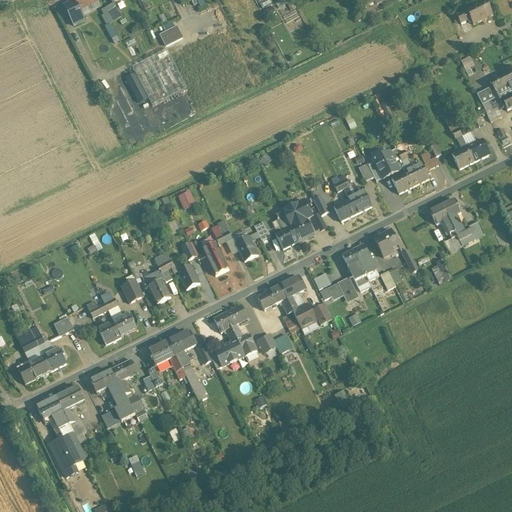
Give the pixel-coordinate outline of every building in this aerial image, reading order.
[(97,0),(73,0),(75,2),(79,11),(80,11),(98,2),(97,0)] [(75,2),(64,7),(74,27),(85,21),(80,11),(79,11),(75,2)] [(486,2),(466,12),(473,26),(493,16),(486,2)] [(116,9),(105,15),(110,25),(121,19),(116,9)] [(227,27),(170,56),(199,114),(257,84),(227,27)] [(462,61),(467,70),(476,66),(472,56),(462,61)] [(141,104),(148,100),(143,91),(146,90),(138,75),(128,80),(141,104)] [(504,77),(490,84),(495,92),(495,94),(499,92),(509,86),(504,77)] [(509,86),(499,92),(501,97),(511,91),(509,86)] [(490,89),(484,92),(489,103),(492,101),(495,100),(492,94),(490,89)] [(511,91),(501,97),(503,101),(511,96),(511,91)] [(484,92),(477,96),(482,106),(489,103),(484,92)] [(511,96),(503,101),(502,101),(506,109),(507,112),(511,110),(511,96)] [(495,100),(492,101),(495,107),(498,113),(506,109),(502,101),(503,101),(501,97),(495,100)] [(467,135),(457,116),(447,121),(457,140),(467,135)] [(483,141),(467,149),(475,164),(490,157),(483,141)] [(467,149),(452,156),(460,172),(475,164),(467,149)] [(405,153),(398,156),(402,162),(408,159),(405,153)] [(364,156),(357,159),(361,167),(368,164),(364,156)] [(398,156),(392,159),(395,165),(402,162),(398,156)] [(429,160),(432,169),(441,166),(438,157),(429,160)] [(375,162),(368,166),(373,176),(381,173),(375,162)] [(368,166),(359,170),(366,183),(374,179),(373,176),(368,166)] [(422,166),(407,173),(415,188),(430,181),(422,166)] [(407,173),(392,181),(399,196),(415,188),(407,173)] [(353,187),(349,179),(342,182),(339,176),(332,179),(338,193),(353,187)] [(196,207),(190,193),(178,198),(184,212),(196,207)] [(364,193),(349,200),(357,216),(372,209),(364,193)] [(314,201),(323,217),(332,213),(323,196),(314,201)] [(349,200),(333,208),(341,223),(357,216),(349,200)] [(454,201),(442,207),(449,220),(456,217),(461,214),(454,201)] [(305,203),(283,213),(291,229),(306,221),(312,218),(305,203)] [(442,207),(430,213),(437,226),(444,223),(449,220),(442,207)] [(291,229),(283,213),(281,209),(273,213),(283,232),(291,229)] [(319,215),(313,218),(321,232),(326,230),(319,215)] [(456,217),(449,220),(456,233),(456,235),(463,231),(456,217)] [(222,231),(230,228),(227,220),(219,224),(222,231)] [(456,233),(449,220),(444,223),(450,236),(456,233)] [(202,232),(210,227),(207,221),(199,226),(202,232)] [(306,221),(291,229),(298,244),(314,236),(306,221)] [(264,223),(254,228),(262,243),(271,238),(264,223)] [(478,223),(468,229),(472,236),(471,236),(474,241),(485,236),(478,223)] [(210,231),(216,245),(218,248),(226,244),(218,227),(210,231)] [(283,232),(275,236),(283,252),(298,244),(291,229),(283,232)] [(463,231),(456,235),(460,242),(471,236),(472,236),(468,229),(463,231)] [(392,232),(374,240),(384,259),(394,253),(393,251),(400,247),(392,232)] [(249,239),(236,245),(245,264),(258,257),(249,239)] [(189,261),(199,257),(193,243),(183,247),(189,261)] [(216,245),(203,251),(207,259),(220,253),(218,248),(216,245)] [(363,246),(353,251),(360,265),(370,260),(363,246)] [(411,250),(404,254),(413,274),(421,271),(411,250)] [(353,251),(343,256),(356,283),(366,278),(360,265),(353,251)] [(176,268),(168,253),(155,260),(163,274),(176,268)] [(229,271),(220,253),(207,259),(216,278),(229,271)] [(370,260),(360,265),(366,278),(369,283),(379,278),(370,260)] [(445,261),(432,267),(440,285),(453,280),(445,261)] [(191,267),(178,274),(187,292),(200,285),(191,267)] [(389,273),(381,277),(388,292),(396,288),(389,273)] [(327,274),(314,280),(319,291),(332,285),(327,274)] [(305,289),(300,278),(290,282),(297,296),(304,293),(302,290),(305,289)] [(366,278),(356,283),(361,293),(371,288),(369,283),(366,278)] [(357,295),(349,279),(338,285),(346,301),(357,295)] [(162,281),(149,288),(158,306),(171,300),(162,281)] [(136,282),(122,289),(130,305),(144,298),(136,282)] [(297,296),(290,282),(280,287),(287,301),(293,298),(297,296)] [(280,287),(258,298),(265,312),(281,304),(287,301),(280,287)] [(293,298),(287,301),(293,314),(299,311),(293,298)] [(287,301),(281,304),(288,317),(293,314),(287,301)] [(111,302),(105,305),(108,312),(115,309),(111,302)] [(324,305),(313,311),(321,327),(332,321),(324,305)] [(242,306),(224,315),(232,330),(237,327),(243,324),(247,322),(246,320),(248,319),(242,306)] [(308,306),(299,311),(293,314),(300,328),(302,330),(316,323),(308,306)] [(118,307),(115,309),(108,312),(114,323),(124,318),(118,307)] [(300,328),(293,314),(288,317),(283,319),(290,333),(300,328)] [(353,326),(362,322),(358,314),(350,319),(353,326)] [(232,330),(224,315),(214,320),(221,335),(226,332),(232,330)] [(124,318),(114,323),(121,338),(137,331),(129,316),(124,318)] [(70,318),(55,324),(61,337),(75,331),(70,318)] [(114,323),(99,331),(106,346),(121,338),(114,323)] [(244,340),(247,348),(253,345),(243,324),(237,327),(244,340)] [(244,340),(237,327),(232,330),(238,343),(244,340)] [(238,343),(232,330),(226,332),(233,346),(238,343)] [(189,332),(168,343),(176,358),(181,355),(193,349),(197,347),(189,332)] [(270,336),(258,342),(265,355),(277,349),(274,343),(270,336)] [(282,339),(274,343),(277,349),(280,355),(288,351),(282,339)] [(244,340),(238,343),(242,350),(247,348),(244,340)] [(35,341),(29,344),(28,341),(21,345),(25,354),(39,347),(35,341)] [(176,358),(168,343),(148,353),(156,368),(170,361),(176,358)] [(213,351),(222,369),(244,359),(237,344),(232,347),(230,344),(213,351)] [(205,346),(197,350),(205,366),(213,362),(205,346)] [(193,349),(181,355),(183,358),(187,356),(189,361),(197,357),(193,349)] [(59,350),(44,358),(52,373),(67,366),(59,350)] [(183,358),(181,355),(176,358),(182,371),(191,366),(189,362),(189,361),(187,356),(183,358)] [(44,358),(18,371),(26,387),(52,373),(44,358)] [(182,371),(176,358),(170,361),(176,374),(182,371)] [(123,366),(113,371),(120,384),(125,381),(130,379),(123,366)] [(207,400),(191,366),(182,371),(186,378),(199,404),(207,400)] [(163,385),(154,368),(148,371),(156,388),(163,385)] [(113,370),(102,376),(109,389),(114,387),(119,384),(120,384),(113,371),(113,370)] [(182,371),(176,374),(180,381),(186,378),(182,371)] [(102,376),(91,382),(93,387),(93,388),(94,390),(95,390),(97,396),(110,390),(109,389),(102,376)] [(120,384),(119,384),(126,397),(132,394),(125,381),(120,384)] [(119,384),(114,387),(121,400),(126,397),(119,384)] [(114,387),(109,389),(110,390),(116,402),(121,400),(114,387)] [(78,389),(65,395),(72,409),(70,410),(76,423),(81,421),(77,412),(87,407),(78,389)] [(72,409),(65,395),(57,398),(64,413),(70,410),(72,409)] [(138,397),(128,402),(131,407),(141,402),(138,397)] [(57,398),(37,408),(44,423),(55,417),(58,422),(62,430),(70,426),(64,413),(57,398)] [(263,398),(257,400),(260,408),(266,405),(263,398)] [(70,410),(64,413),(70,426),(76,423),(70,410)] [(58,432),(62,430),(58,422),(55,417),(44,423),(46,426),(53,423),(58,432)] [(76,423),(70,426),(80,444),(88,440),(86,437),(89,435),(81,421),(76,423)] [(80,444),(70,426),(62,430),(66,439),(51,447),(64,473),(71,469),(72,471),(73,470),(72,468),(88,461),(80,444)] [(176,442),(181,439),(177,430),(172,433),(176,442)] [(139,456),(130,460),(138,478),(146,475),(139,456)]
